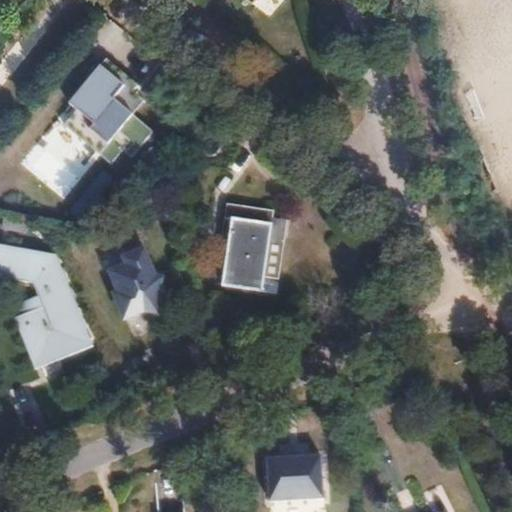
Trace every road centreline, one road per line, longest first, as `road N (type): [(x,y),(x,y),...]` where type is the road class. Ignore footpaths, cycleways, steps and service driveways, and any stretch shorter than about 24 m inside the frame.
road 1 (residential): [(490,295),(0,491)]
road 2 (residential): [(147,0),(427,231),(490,295)]
